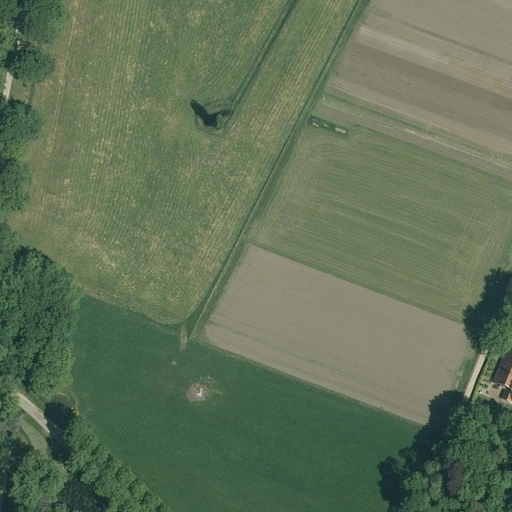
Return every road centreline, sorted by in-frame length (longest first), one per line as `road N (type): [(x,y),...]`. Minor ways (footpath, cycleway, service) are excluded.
road 1 (track): [(511,285),(454,429),(436,511)]
road 2 (unclassified): [(139,511),(0,387)]
road 3 (residential): [(0,118),(23,0)]
